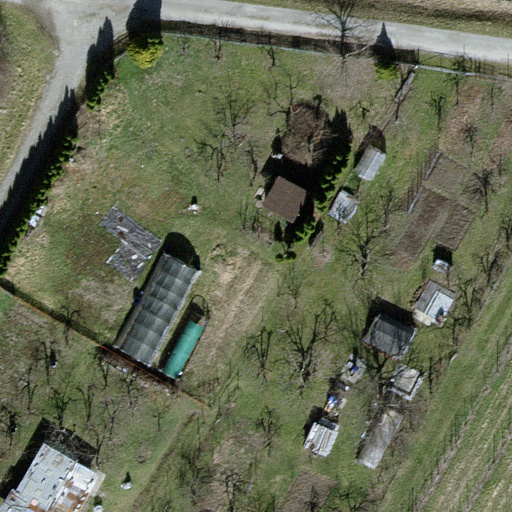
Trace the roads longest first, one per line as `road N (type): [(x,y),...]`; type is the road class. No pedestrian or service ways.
road 1 (track): [(511,59),(52,0)]
road 2 (track): [(95,5),(0,200)]
